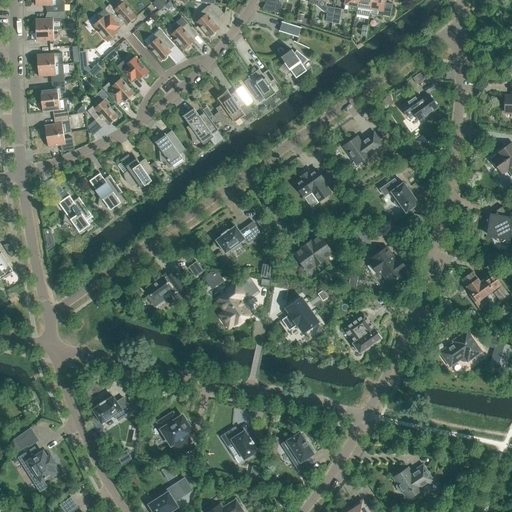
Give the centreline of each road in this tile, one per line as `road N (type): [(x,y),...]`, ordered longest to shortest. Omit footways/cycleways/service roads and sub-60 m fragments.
road 1 (residential): [(46,317),(459,26)]
road 2 (residential): [(366,415),(438,236),(453,168),(459,26)]
road 3 (residential): [(53,348),(366,415)]
road 4 (residential): [(21,175),(101,147),(163,105),(211,60),(254,0)]
road 5 (residential): [(53,348),(97,466),(125,511)]
road 6 (residential): [(21,175),(13,0)]
road 7 (residential): [(46,317),(21,175)]
